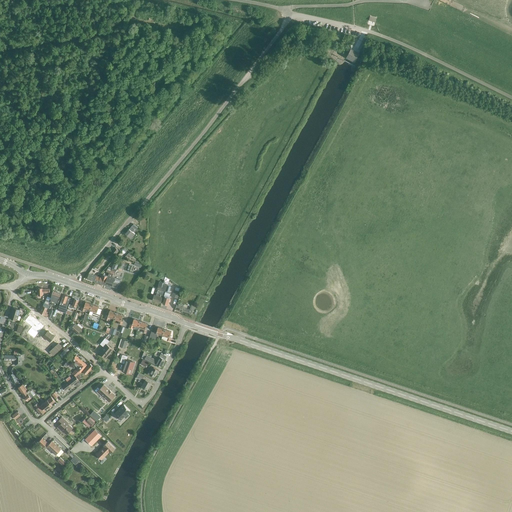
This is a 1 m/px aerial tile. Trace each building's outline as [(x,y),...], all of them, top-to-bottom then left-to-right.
[(355,60),(359,54),(350,49),(346,56),(355,60)] [(132,226),(125,234),(128,237),(131,239),(135,234),(132,232),(135,229),(136,230),(138,228),(133,224),(132,226)] [(105,285),(112,287),(117,288),(118,285),(119,285),(121,280),(115,278),(112,277),(113,274),(115,275),(117,270),(116,269),(115,269),(112,268),(110,273),(108,273),(107,276),(105,285)] [(95,281),(96,276),(89,273),(87,279),(95,281)] [(100,277),(96,276),(95,281),(105,285),(107,276),(103,274),(103,275),(102,275),(101,275),(100,277)] [(157,291),(157,293),(156,296),(154,295),(152,300),(160,303),(163,295),(164,291),(165,291),(168,284),(159,281),(156,290),(157,291)] [(166,291),(162,303),(168,305),(170,298),(169,298),(170,294),(171,294),(171,292),(169,291),(171,287),(171,284),(168,283),(166,291)] [(52,295),(51,300),(58,302),(61,294),(53,291),(52,295)] [(68,296),(63,294),(59,306),(67,309),(71,298),(68,297),(68,296)] [(70,304),(69,307),(71,308),(72,308),(76,309),(77,307),(79,300),(72,297),(70,304)] [(90,310),(92,304),(86,302),(84,308),(82,307),(81,311),(84,312),(85,309),(90,310)] [(193,312),(194,308),(195,305),(193,305),(191,310),(183,307),(184,304),(177,302),(175,309),(181,311),(181,312),(191,315),(192,312),(193,312)] [(48,307),(49,305),(44,303),(40,313),(47,316),(48,314),(47,314),(48,312),(46,312),(48,308),(46,307),(47,306),(48,307)] [(90,310),(89,314),(99,318),(102,309),(98,308),(99,307),(92,304),(90,310)] [(13,308),(10,318),(17,320),(20,320),(21,317),(19,316),(21,310),(13,308)] [(114,319),(116,313),(110,311),(108,316),(106,316),(105,319),(108,320),(109,317),(114,319)] [(116,313),(114,319),(120,321),(119,324),(122,325),(123,322),(121,321),(123,315),(116,313)] [(138,327),(141,321),(134,319),(132,325),(130,324),(129,328),(132,329),(133,325),(138,327)] [(147,324),(141,321),(138,327),(144,329),(143,332),(146,333),(147,330),(145,329),(147,324)] [(82,329),(75,323),(71,328),(77,334),(82,329)] [(163,336),(165,329),(158,327),(156,333),(151,331),(150,337),(156,339),(157,334),(163,336)] [(165,329),(163,336),(168,337),(167,340),(170,342),(171,338),(170,338),(171,332),(165,329)] [(60,350),(62,349),(65,345),(57,336),(53,340),(55,342),(53,344),(58,348),(60,350)] [(45,354),(53,339),(48,337),(43,347),(42,346),(40,351),(41,352),(45,354)] [(104,347),(103,348),(99,353),(106,358),(113,349),(107,344),(109,341),(105,338),(101,344),(104,347)] [(119,347),(124,348),(125,349),(128,341),(122,339),(119,347)] [(64,357),(70,351),(67,348),(61,354),(64,357)] [(21,365),(21,356),(18,356),(18,354),(18,350),(15,349),(14,353),(14,356),(5,356),(5,360),(16,361),(16,365),(21,365)] [(165,360),(167,356),(161,353),(159,357),(158,356),(156,360),(143,354),(142,358),(156,366),(156,364),(161,367),(162,364),(163,365),(165,360)] [(131,374),(135,363),(126,360),(127,357),(123,355),(120,362),(125,364),(122,371),(131,374)] [(76,376),(76,377),(80,372),(81,372),(87,365),(76,356),(73,360),(76,362),(75,363),(75,364),(75,365),(77,367),(79,368),(77,370),(76,370),(73,373),(76,376)] [(86,374),(94,367),(91,364),(83,372),(86,374)] [(157,374),(159,370),(154,367),(153,368),(152,367),(150,371),(149,371),(148,374),(154,377),(156,374),(157,374)] [(15,372),(11,374),(10,375),(13,383),(15,382),(16,384),(17,386),(19,384),(22,383),(23,382),(22,379),(20,379),(16,372),(15,373),(15,372)] [(137,375),(136,378),(141,381),(141,382),(144,383),(142,386),(148,389),(151,383),(143,378),(137,375)] [(76,377),(76,376),(72,380),(68,383),(62,387),(65,391),(79,380),(76,377)] [(22,383),(19,384),(20,386),(18,388),(22,393),(25,390),(27,389),(22,383)] [(103,385),(97,392),(103,398),(103,397),(109,402),(115,395),(112,393),(109,390),(103,385)] [(25,390),(22,393),(24,397),(27,401),(34,396),(29,391),(27,392),(25,390)] [(51,405),(55,402),(51,397),(41,405),(45,411),(52,406),(51,405)] [(41,405),(40,405),(39,403),(38,404),(37,403),(34,406),(37,409),(36,409),(41,415),(45,412),(40,406),(41,405)] [(124,404),(114,414),(121,420),(124,417),(126,418),(129,415),(127,413),(130,411),(124,404)] [(66,435),(73,428),(68,424),(69,423),(62,417),(57,422),(60,425),(57,427),(61,431),(61,430),(66,435)] [(91,426),(94,422),(89,417),(88,419),(86,418),(82,422),(89,427),(91,425),(91,426)] [(95,429),(85,439),(92,446),(102,436),(95,429)] [(52,441),(49,444),(47,442),(42,438),(38,442),(43,447),(45,449),(47,447),(55,455),(56,454),(59,457),(63,452),(61,449),(52,441)] [(104,446),(96,454),(101,459),(110,451),(111,452),(115,449),(108,442),(104,445),(104,446)] [(74,457),(71,460),(75,465),(79,461),(74,457)]
